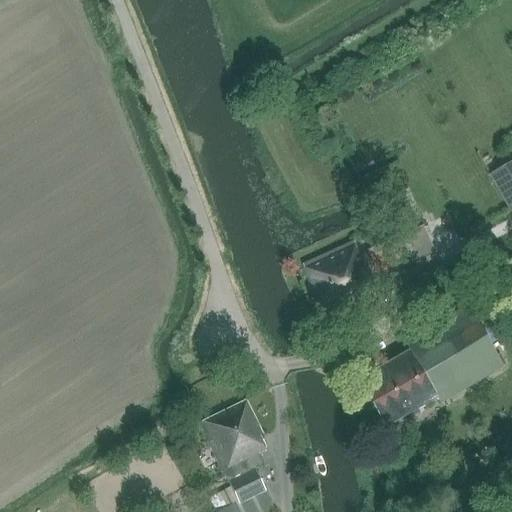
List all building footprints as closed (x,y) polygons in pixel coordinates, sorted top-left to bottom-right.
[(511,208),(511,161),(489,175),(509,210),(511,208)] [(380,279),(433,255),(420,227),(367,251),(380,279)] [(369,284),(374,281),(364,256),(361,258),(354,242),(302,265),(326,318),(374,297),(369,284)] [(440,405),(502,368),(466,307),(405,344),(409,351),(360,379),(377,409),(388,426),(436,397),(440,405)] [(199,424),(231,488),(208,499),(215,511),(265,511),(273,508),(248,459),(266,450),(259,437),(263,436),(245,402),(199,424)]
